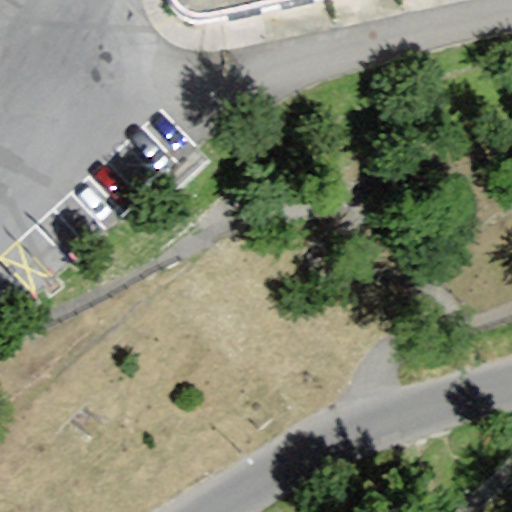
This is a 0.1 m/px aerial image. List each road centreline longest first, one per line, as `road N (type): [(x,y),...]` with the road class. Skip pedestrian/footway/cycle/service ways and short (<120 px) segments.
road 1 (residential): [(217,511),(356,428),(511,386)]
road 2 (residential): [(0,155),(72,0)]
